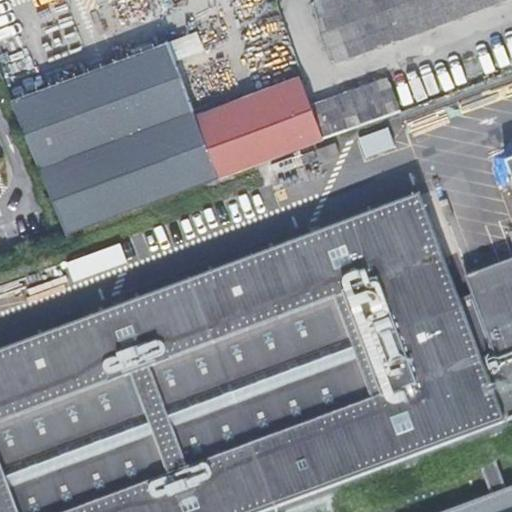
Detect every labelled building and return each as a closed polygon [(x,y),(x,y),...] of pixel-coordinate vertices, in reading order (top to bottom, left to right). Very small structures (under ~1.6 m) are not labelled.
[(331,64),(506,0),(318,0),(308,4),(331,64)] [(12,103),(66,236),(322,139),(308,105),(300,82),(195,121),(167,44),(12,103)] [(397,108),(383,75),(308,105),(322,139),(397,108)] [(511,265),(498,271),(453,287),(502,422),(511,418),(511,158),(500,163),(511,195),(511,265)] [(0,511),(264,511),(502,422),(453,287),(415,199),(315,236),(119,309),(0,352),(0,511)] [(511,419),(265,511),(305,511),(328,503),(348,496),(473,449),(489,443),(511,434),(511,419)] [(473,449),(490,496),(507,490),(489,443),(473,449)] [(511,511),(511,488),(507,490),(490,496),(448,511),(511,511)] [(352,511),(348,496),(328,503),(331,511),(352,511)]
